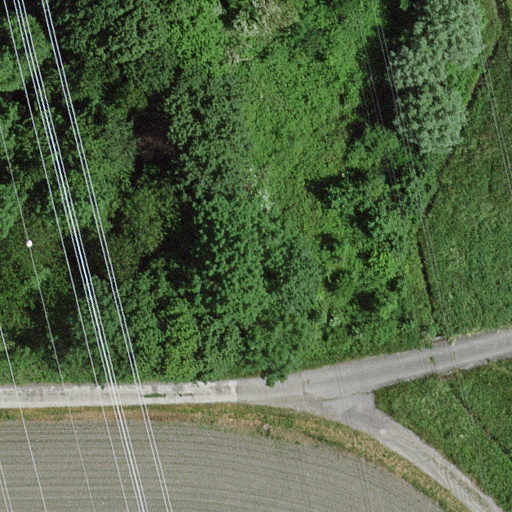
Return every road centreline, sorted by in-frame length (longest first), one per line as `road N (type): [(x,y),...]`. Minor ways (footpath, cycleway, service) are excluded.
road 1 (unclassified): [(305,393),(0,396)]
road 2 (unclassified): [(490,511),(424,457),(305,393)]
road 3 (unclassified): [(305,393),(511,336)]
